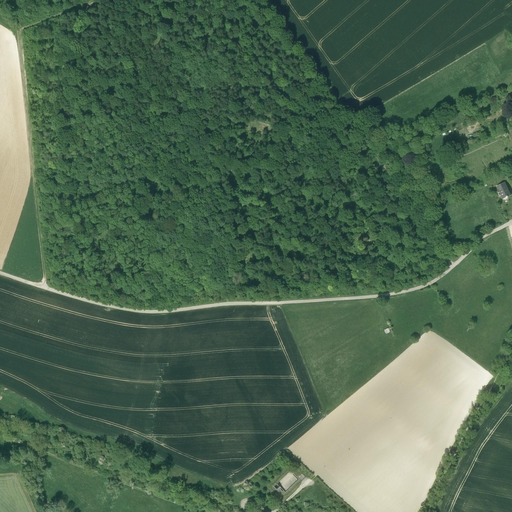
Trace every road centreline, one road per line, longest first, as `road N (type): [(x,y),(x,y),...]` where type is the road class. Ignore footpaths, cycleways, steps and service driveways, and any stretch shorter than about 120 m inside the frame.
road 1 (unclassified): [(0,271),(150,311),(318,300),(426,282),(488,235)]
road 2 (track): [(266,0),(451,263)]
road 3 (track): [(15,0),(43,286)]
